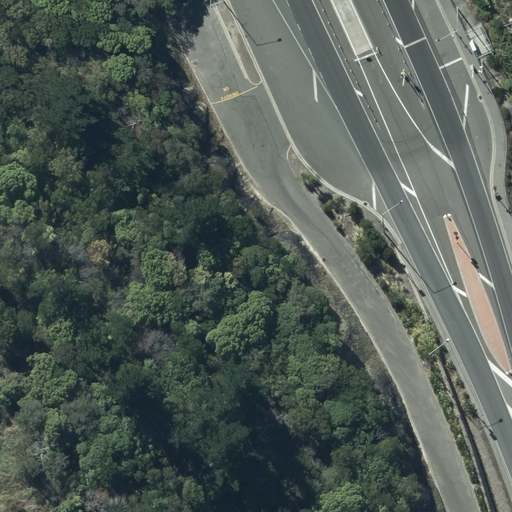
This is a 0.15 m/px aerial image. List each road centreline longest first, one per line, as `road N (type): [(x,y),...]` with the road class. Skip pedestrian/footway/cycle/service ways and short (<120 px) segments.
road 1 (trunk): [(511,445),(296,0)]
road 2 (trunk): [(395,0),(455,134),(511,304)]
